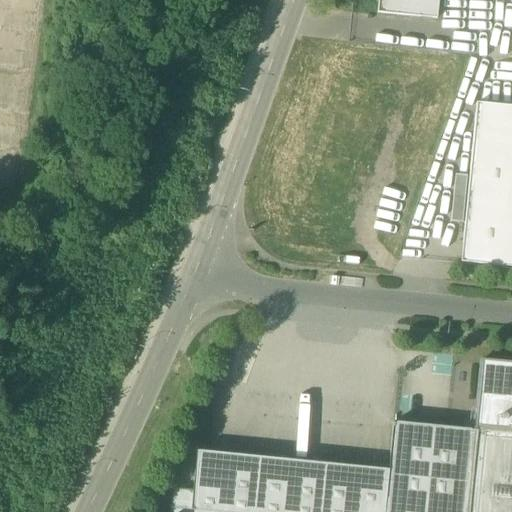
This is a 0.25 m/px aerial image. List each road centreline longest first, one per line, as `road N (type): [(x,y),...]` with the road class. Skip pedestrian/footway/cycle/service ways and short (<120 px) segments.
road 1 (residential): [(511,319),(194,284)]
road 2 (residential): [(194,284),(291,0)]
road 3 (residential): [(88,511),(194,284)]
